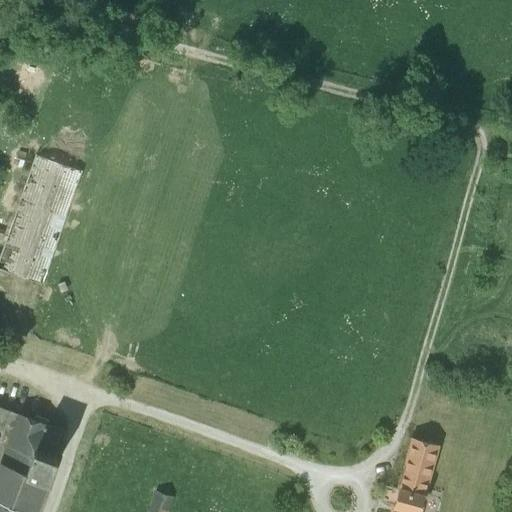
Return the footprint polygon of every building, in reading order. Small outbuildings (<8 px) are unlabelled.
[(35,154),(0,259),(0,269),(42,283),(80,170),(35,154)] [(0,407),(0,464),(1,461),(19,414),(0,407)] [(1,461),(25,470),(34,448),(50,454),(59,429),(19,414),(1,461)] [(395,505),(393,511),(417,511),(418,511),(423,494),(436,446),(413,439),(400,487),(399,488),(395,504),(395,505)] [(56,456),(50,454),(34,448),(25,470),(46,478),(47,479),(56,456)] [(0,511),(17,511),(20,505),(34,511),(46,478),(25,470),(1,461),(0,464),(0,511)] [(380,500),(395,504),(399,488),(385,484),(380,500)] [(149,511),(167,511),(173,497),(157,492),(149,511)]
